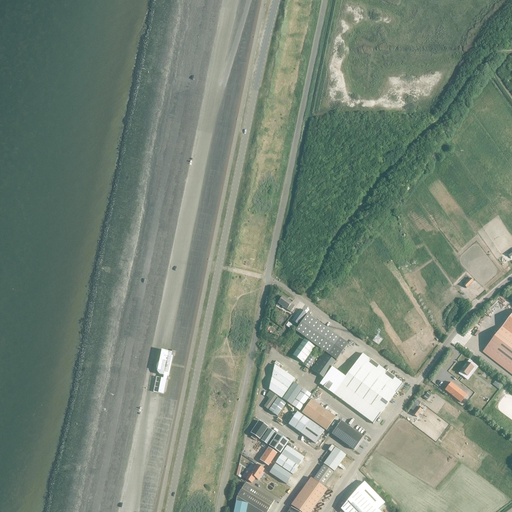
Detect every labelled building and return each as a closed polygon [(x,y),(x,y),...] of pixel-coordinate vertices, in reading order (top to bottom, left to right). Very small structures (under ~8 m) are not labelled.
[(470,279),(463,286),(466,288),(473,281),(470,279)] [(291,303),(283,297),(278,303),(290,312),(295,306),(291,304),(291,303)] [(494,301),(487,308),(491,312),(498,305),(494,301)] [(307,315),(300,310),(292,321),(299,326),(307,315)] [(502,328),(483,352),(511,374),(511,314),(502,327),(502,328)] [(312,343),(323,326),(307,315),(295,331),(312,343)] [(312,343),(328,354),(340,338),(323,326),(312,343)] [(340,338),(328,354),(336,360),(348,344),(340,338)] [(293,356),(301,362),(303,364),(315,347),(304,340),(293,356)] [(162,351),(160,361),(159,362),(158,363),(157,364),(157,365),(157,366),(156,366),(156,367),(156,368),(156,369),(156,370),(157,370),(157,371),(157,372),(157,373),(158,373),(158,374),(159,375),(160,375),(164,376),(164,379),(156,377),(153,392),(163,394),(167,377),(168,377),(173,356),(171,356),(172,353),(162,351)] [(312,352),(303,365),(308,369),(317,357),(312,352)] [(323,378),(335,362),(323,354),(312,370),(323,378)] [(374,363),(362,354),(355,364),(345,377),(340,384),(333,394),(337,397),(341,400),(345,403),(349,406),(353,409),(357,412),(361,415),(373,424),(381,414),(386,407),(396,394),(403,384),(391,375),(383,369),(374,363)] [(461,371),(459,374),(461,376),(463,373),(467,376),(474,368),(470,364),(472,362),(469,360),(467,363),(467,362),(460,371),(461,371)] [(274,365),(272,377),(275,380),(281,370),(274,365)] [(340,384),(345,377),(332,368),(320,384),(333,394),(340,384)] [(281,370),(275,380),(279,383),(286,373),(281,370)] [(286,373),(279,383),(284,386),(290,376),(286,373)] [(290,376),(284,386),(280,391),(285,394),(295,379),(290,376)] [(270,384),(280,391),(284,386),(279,383),(275,380),(272,377),(270,384)] [(282,400),(291,405),(302,389),(294,383),(282,400)] [(451,383),(445,391),(460,403),(467,395),(451,383)] [(285,394),(280,391),(270,384),(269,390),(282,399),(285,394)] [(303,389),(291,406),(300,411),(311,395),(303,389)] [(277,397),(269,391),(266,396),(270,399),(264,407),(268,410),(277,397)] [(277,417),(286,404),(278,398),(269,411),(277,417)] [(336,418),(311,400),(302,413),(326,431),(336,418)] [(412,414),(416,417),(422,410),(418,407),(412,414)] [(288,425),(301,433),(309,421),(297,412),(288,425)] [(268,428),(259,421),(251,434),(260,440),(268,428)] [(324,431),(309,421),(301,433),(309,439),(315,444),(324,431)] [(341,421),(331,435),(354,451),(363,437),(341,421)] [(268,445),(275,433),(269,429),(261,440),(268,445)] [(277,434),(269,446),(280,454),(289,442),(277,434)] [(287,446),(281,455),(275,463),(292,475),(304,458),(287,446)] [(334,472),(346,455),(335,448),(323,464),(334,472)] [(274,453),(269,449),(261,461),(266,464),(274,453)] [(247,472),(243,478),(252,483),(255,478),(258,480),(261,476),(260,476),(264,470),(257,465),(250,474),(247,472)] [(292,476),(275,465),(269,473),(286,484),(292,476)] [(324,486),(333,473),(323,466),(314,479),(324,486)] [(311,511),(327,490),(311,478),(291,506),(299,511),(311,511)] [(340,509),(343,511),(380,511),(378,510),(385,504),(364,482),(358,488),(340,509)] [(267,511),(274,501),(245,483),(237,496),(263,511),(267,511)] [(261,511),(255,508),(237,497),(233,511),(261,511)]
